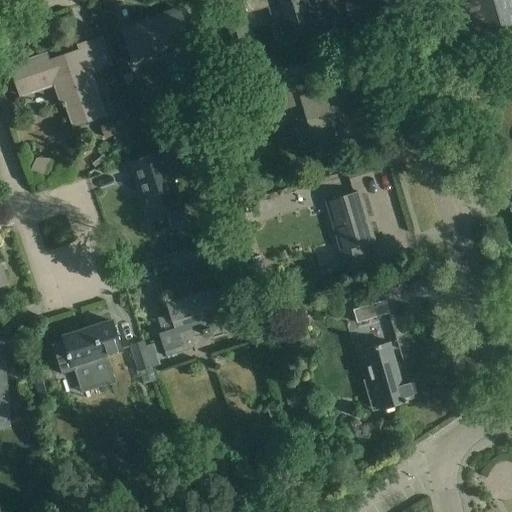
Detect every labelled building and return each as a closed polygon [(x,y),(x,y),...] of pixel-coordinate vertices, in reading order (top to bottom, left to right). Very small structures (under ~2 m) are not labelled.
[(291,37),(304,33),(323,27),(315,0),(242,0),(247,14),(281,4),(291,37)] [(511,40),(511,0),(457,0),(467,31),(482,27),(488,48),(511,40)] [(125,33),(123,28),(122,29),(135,64),(191,45),(178,9),(156,17),(158,22),(125,33)] [(247,29),(243,14),(231,18),(235,33),(247,29)] [(74,126),(93,119),(104,115),(90,73),(110,65),(101,38),(79,46),(81,51),(38,66),(36,59),(11,67),(21,96),(55,84),(63,108),(67,106),(74,126)] [(309,94),(306,84),(277,92),(281,107),(300,102),(316,155),(340,148),(330,114),(337,111),(334,100),(338,99),(335,86),(309,94)] [(204,114),(195,128),(206,136),(216,122),(204,114)] [(118,134),(113,121),(100,125),(105,139),(118,134)] [(150,158),(131,164),(150,220),(169,214),(173,227),(187,222),(183,209),(172,176),(200,167),(192,143),(164,153),(150,158)] [(348,271),(350,270),(369,265),(363,244),(375,241),(360,192),(327,202),(348,271)] [(313,218),(322,215),(319,206),(310,209),(313,218)] [(237,259),(230,236),(215,241),(221,264),(237,259)] [(320,271),(341,265),(337,252),(317,259),(320,271)] [(260,256),(244,261),(255,295),(270,291),(260,256)] [(159,333),(165,352),(166,356),(196,346),(193,336),(212,330),(206,311),(221,306),(215,288),(166,304),(174,328),(159,333)] [(359,323),(371,319),(390,314),(386,300),(355,309),(359,323)] [(116,382),(107,355),(122,351),(112,321),(63,337),(64,341),(53,345),(58,362),(63,375),(74,371),(82,394),(116,382)] [(141,371),(145,381),(155,377),(152,368),(153,367),(145,341),(132,345),(141,371)] [(244,345),(248,356),(257,353),(253,342),(244,345)] [(363,350),(375,391),(380,410),(407,402),(406,398),(414,395),(410,383),(402,385),(390,342),(363,350)] [(295,398),(287,400),(289,410),(297,408),(295,398)] [(270,419),(280,415),(276,404),(266,408),(270,419)] [(300,429),(313,427),(311,420),(299,422),(300,429)]
